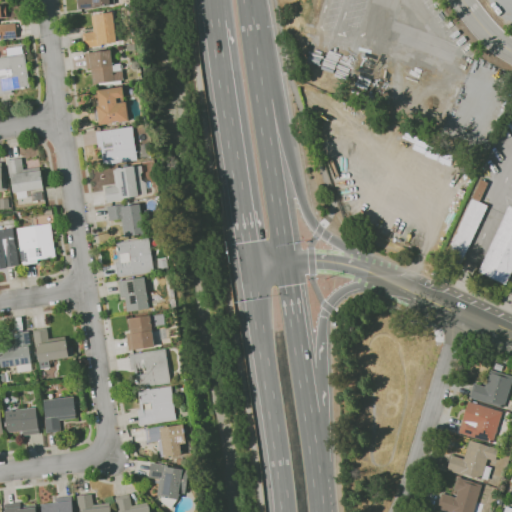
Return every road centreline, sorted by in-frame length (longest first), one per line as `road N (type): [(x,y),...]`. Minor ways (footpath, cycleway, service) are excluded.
road 1 (residential): [(48,0),(57,121),(111,458)]
road 2 (trunk): [(390,280),(306,215),(278,92),(251,42)]
road 3 (trunk): [(285,263),(246,0)]
road 4 (trunk): [(214,21),(254,268)]
road 5 (trunk): [(254,268),(285,511)]
road 6 (tertiary): [(465,313),(398,511)]
road 7 (trunk): [(303,384),(320,354),(326,308),(356,285),(390,280)]
road 8 (secondary): [(511,334),(390,280)]
road 9 (trunk): [(303,384),(285,263)]
